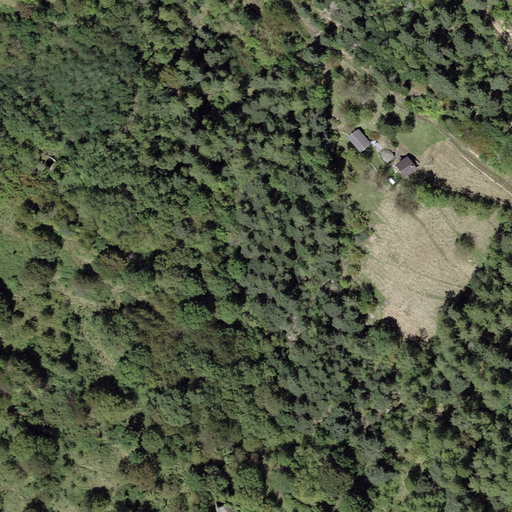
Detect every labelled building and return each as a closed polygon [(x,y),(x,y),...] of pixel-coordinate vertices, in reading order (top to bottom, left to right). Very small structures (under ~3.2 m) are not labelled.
[(359,129),(348,140),(362,154),(373,143),(359,129)] [(381,153),(389,163),(400,153),(392,144),(381,153)] [(59,161),(49,155),(43,166),(53,172),(59,161)] [(409,157),(396,166),(406,179),(418,170),(409,157)] [(223,468),(209,471),(215,493),(228,490),(223,468)] [(231,505),(227,495),(215,499),(218,509),(231,505)]
